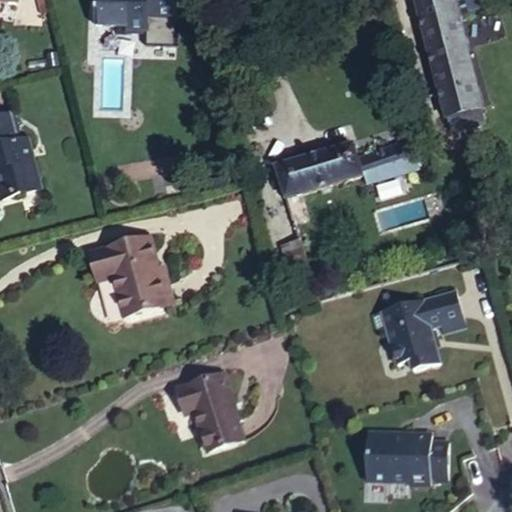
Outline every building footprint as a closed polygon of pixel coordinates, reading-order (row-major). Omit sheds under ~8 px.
[(0,0),(0,15),(15,16),(15,0),(0,0)] [(178,22),(178,0),(97,0),(96,26),(119,27),(118,32),(127,32),(127,33),(149,33),(149,21),(178,22)] [(448,119),(481,110),(450,0),(433,0),(421,3),(418,4),(448,119)] [(454,0),(459,16),(492,7),(489,0),(454,0)] [(0,190),(2,200),(43,190),(30,139),(20,142),(13,114),(0,117),(0,190)] [(287,200),(302,195),(365,177),(367,186),(419,170),(411,142),(389,149),(359,158),(355,145),(277,168),(287,200)] [(309,220),(302,195),(287,200),(295,225),(309,220)] [(151,239),(96,253),(102,274),(114,271),(126,318),(175,305),(168,281),(162,282),(151,239)] [(319,301),(301,241),(283,247),(302,306),(319,301)] [(468,328),(458,292),(372,315),(376,330),(383,333),(389,332),(399,367),(412,364),(415,373),(442,365),(432,331),(445,328),(447,334),(468,328)] [(234,405),(237,403),(227,375),(180,392),(188,417),(198,414),(205,434),(202,438),(206,448),(210,450),(211,452),(246,441),(234,405)] [(397,439),(397,437),(370,436),(369,483),(410,484),(410,487),(432,488),(432,481),(449,482),(450,445),(433,444),(434,438),(412,437),(412,440),(397,439)]
